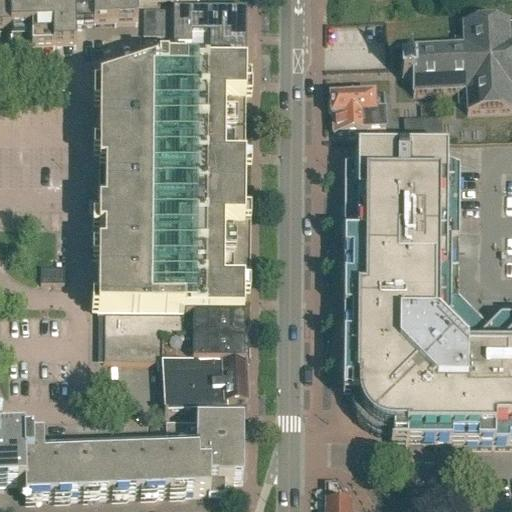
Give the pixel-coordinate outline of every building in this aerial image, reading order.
[(75,29),(73,29),(72,8),(52,9),(51,0),(0,0),(0,31),(10,31),(11,52),(75,50),(75,29)] [(72,0),(73,8),(73,29),(75,29),(84,29),(114,28),(137,27),(136,7),(157,6),(176,5),(175,0),(72,0)] [(171,56),(226,56),(226,70),(246,70),(247,14),(171,13),(171,14),(145,14),(144,41),(171,41),(171,56)] [(511,27),(462,30),(462,41),(454,41),(455,51),(410,53),(411,71),(400,71),(401,84),(412,83),(412,100),(458,98),(458,108),(466,108),(467,118),(511,115),(511,27)] [(243,72),(157,71),(157,73),(99,92),(97,321),(104,321),(243,322),(245,72),(243,72)] [(373,100),(373,99),(330,102),(330,106),(329,107),(328,109),(328,113),(329,116),(331,117),(331,121),(333,121),(334,138),(367,136),(367,140),(385,139),(383,99),(373,100)] [(422,147),(442,146),(441,121),(403,123),(405,147),(422,147)] [(446,169),(446,156),(357,155),(357,168),(344,172),(342,402),(350,402),(377,429),(391,444),(391,452),(511,452),(511,322),(500,323),(484,338),(451,303),(451,246),(459,246),(459,174),(446,169)] [(64,287),(64,272),(41,271),(41,287),(64,287)] [(205,341),(244,342),(244,322),(243,322),(104,321),(103,341),(205,341)] [(244,369),(244,342),(205,341),(103,341),(103,368),(161,369),(223,370),(244,369)] [(223,370),(161,369),(163,419),(226,415),(226,418),(245,417),(244,380),(244,369),(223,370)] [(23,492),(24,492),(24,501),(25,501),(25,505),(29,505),(29,506),(48,505),(209,500),(209,497),(214,497),(220,491),(220,486),(242,486),(243,427),(165,426),(165,459),(102,458),(51,459),(43,459),(42,451),(42,444),(22,445),(22,439),(21,439),(23,492)] [(23,492),(21,439),(5,440),(0,439),(0,429),(0,428),(0,493),(7,493),(23,492)] [(348,511),(348,509),(338,489),(326,489),(326,511),(348,511)]
